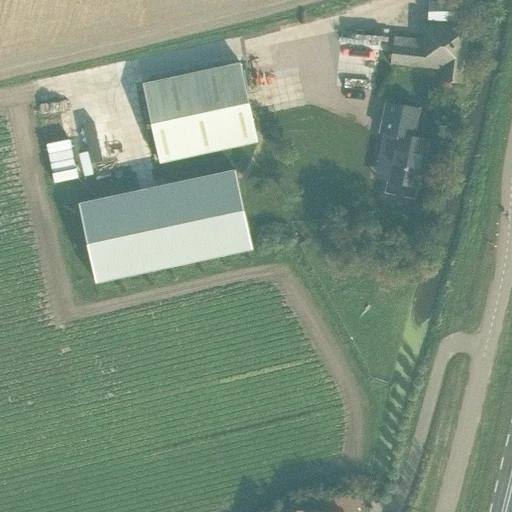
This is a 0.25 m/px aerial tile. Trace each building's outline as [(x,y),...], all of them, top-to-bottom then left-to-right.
[(442,70),(441,80),(462,82),(468,28),(456,28),(457,2),(429,1),(427,23),(423,23),(420,39),(394,36),(390,65),(442,70)] [(361,33),(360,49),(383,51),(384,34),(361,33)] [(238,60),(139,80),(155,159),(254,139),(238,60)] [(395,134),(385,180),(416,187),(426,139),(411,136),(416,111),(385,104),(379,131),(395,134)] [(147,188),(79,203),(96,283),(253,249),(251,244),(235,169),(147,188)] [(339,224),(338,234),(347,235),(348,225),(339,224)]
